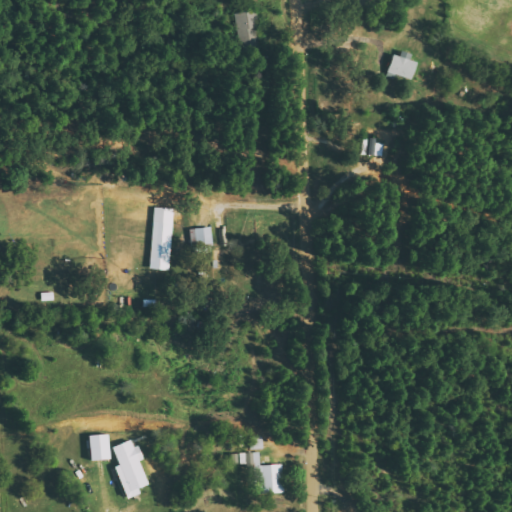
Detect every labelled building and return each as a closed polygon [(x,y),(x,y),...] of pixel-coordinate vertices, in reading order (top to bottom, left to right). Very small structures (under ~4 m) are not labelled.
[(237,48),(258,47),(256,12),(234,13),(237,48)] [(386,77),(394,79),(395,75),(413,80),(418,61),(392,55),(386,77)] [(382,155),(381,137),(363,138),(363,155),(382,155)] [(171,269),(174,208),(154,207),(152,269),(171,269)] [(194,248),(213,245),(211,227),(191,229),(194,248)] [(91,435),(92,460),(111,459),(110,434),(91,435)] [(116,467),(128,498),(142,493),(140,488),(150,484),(141,460),(143,459),(135,439),(114,447),(121,465),(116,467)] [(260,493),(284,492),(283,464),(260,465),(260,452),(239,453),(240,466),(259,465),(260,493)]
